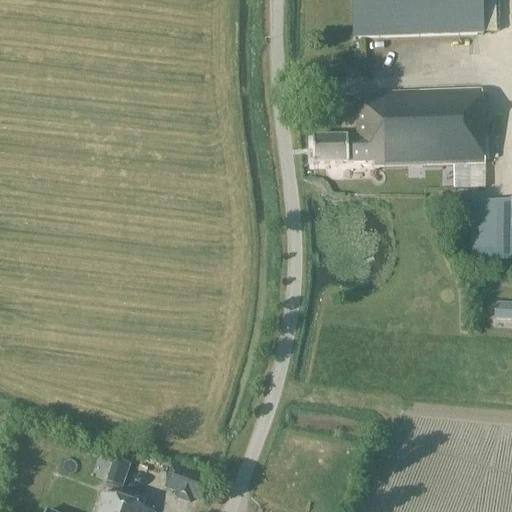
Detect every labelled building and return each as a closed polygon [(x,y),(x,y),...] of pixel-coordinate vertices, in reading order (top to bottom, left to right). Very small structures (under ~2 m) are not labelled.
[(351,0),(353,40),(482,36),(480,0),(351,0)] [(483,164),(481,91),(355,95),(356,138),(312,139),(313,165),(372,163),(372,168),(483,164)] [(511,262),(511,202),(495,202),(494,262),(511,262)] [(511,321),(511,304),(494,304),(494,321),(511,321)] [(125,489),(131,465),(113,460),(107,485),(125,489)] [(197,501),(205,478),(171,466),(163,489),(176,493),(174,499),(188,504),(190,498),(197,501)] [(151,511),(101,494),(94,511),(151,511)]
